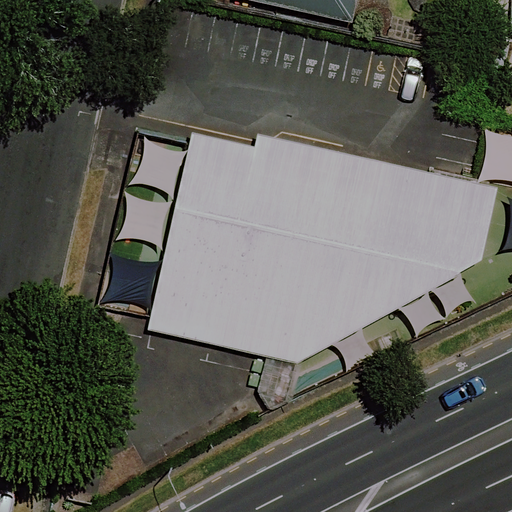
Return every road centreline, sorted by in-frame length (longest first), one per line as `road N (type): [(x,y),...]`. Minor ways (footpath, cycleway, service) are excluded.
road 1 (secondary): [(254,511),(511,386)]
road 2 (residential): [(58,0),(0,262)]
road 3 (unknown): [(483,152),(504,0)]
